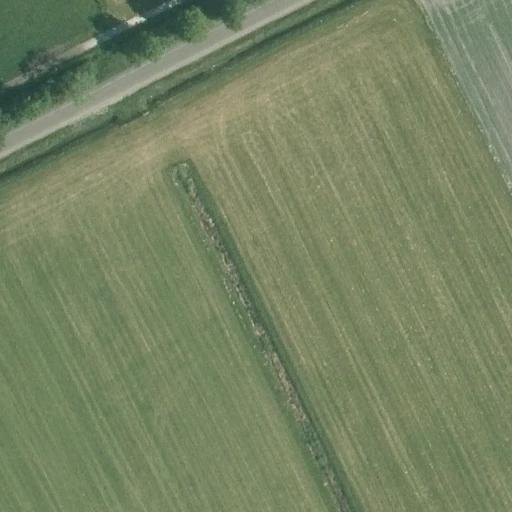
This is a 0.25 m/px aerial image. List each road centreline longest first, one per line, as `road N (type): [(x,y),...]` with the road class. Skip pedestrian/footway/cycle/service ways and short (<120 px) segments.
road 1 (tertiary): [(0,147),(289,0)]
road 2 (track): [(0,94),(185,0)]
